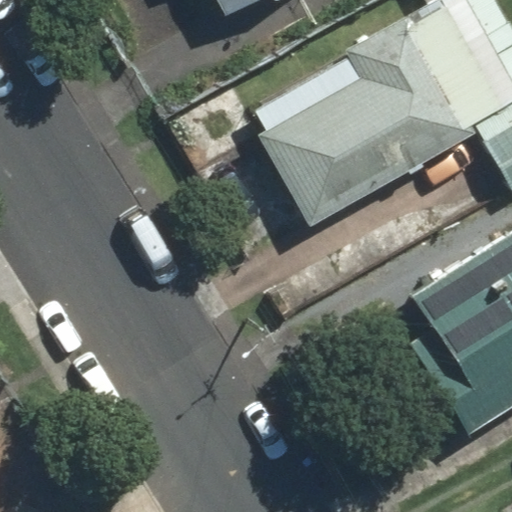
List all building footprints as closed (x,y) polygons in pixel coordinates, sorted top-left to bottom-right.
[(188,0),(197,16),(227,0),(188,0)] [(451,123),(502,95),(448,0),(405,0),(214,107),(282,228),(455,131),(451,123)] [(511,111),(458,143),(492,201),(511,189),(511,111)] [(408,327),(382,342),(439,438),(511,394),(511,215),(386,290),(408,327)] [(511,511),(511,498),(497,507),(499,511),(511,511)]
